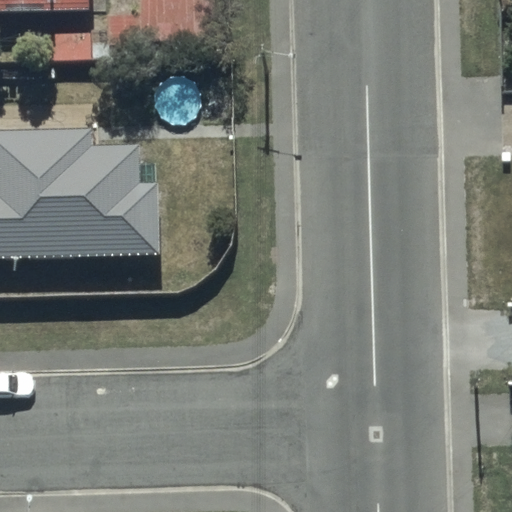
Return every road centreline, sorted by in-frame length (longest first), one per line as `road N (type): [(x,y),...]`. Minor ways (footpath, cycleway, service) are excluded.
road 1 (tertiary): [(376,424),(365,0)]
road 2 (residential): [(0,433),(376,424)]
